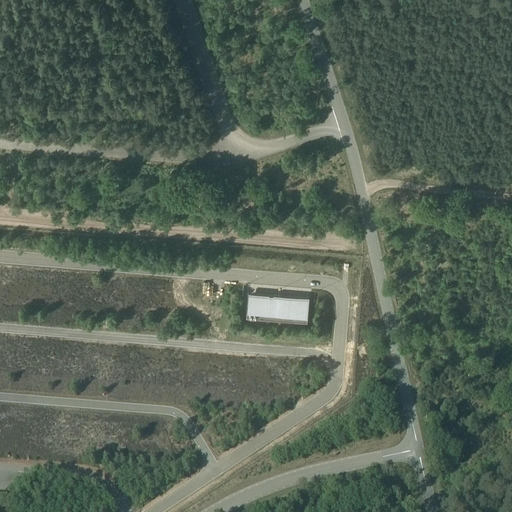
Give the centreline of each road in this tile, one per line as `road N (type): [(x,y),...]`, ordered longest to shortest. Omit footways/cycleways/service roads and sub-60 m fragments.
road 1 (track): [(0,216),(373,246)]
road 2 (track): [(359,182),(511,196)]
